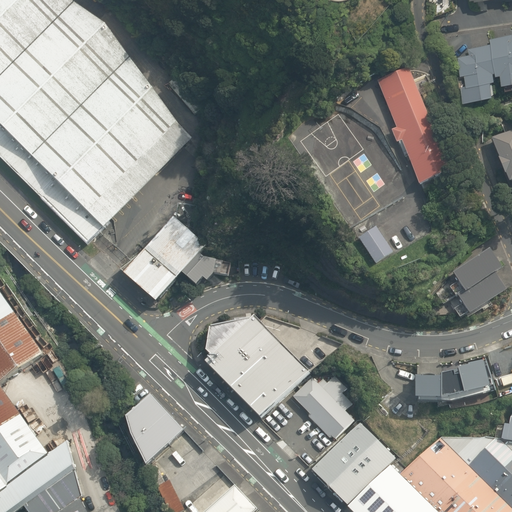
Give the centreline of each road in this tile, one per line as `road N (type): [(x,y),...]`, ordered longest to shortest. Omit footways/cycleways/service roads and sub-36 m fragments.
road 1 (residential): [(149,351),(198,307),(242,294),(285,298),(402,340),(456,342),(511,323)]
road 2 (residential): [(511,251),(417,18),(419,0)]
road 3 (secondary): [(149,351),(0,206)]
road 4 (secondary): [(242,444),(149,351)]
road 5 (unclassified): [(59,400),(108,511)]
